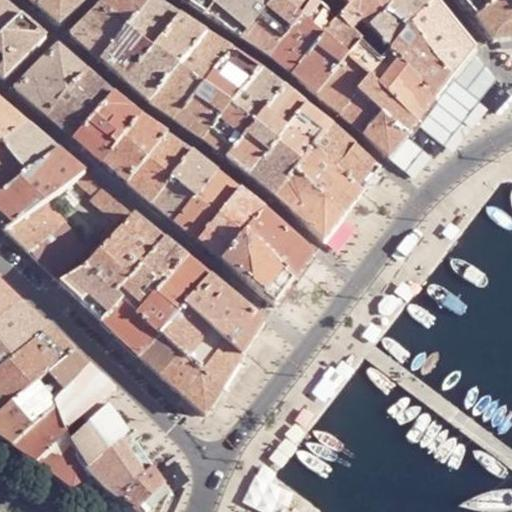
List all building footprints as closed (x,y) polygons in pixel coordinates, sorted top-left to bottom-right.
[(0,0),(0,40),(22,19),(0,0)] [(27,0),(38,9),(46,0),(27,0)] [(73,0),(46,0),(38,9),(59,29),(81,7),(73,0)] [(83,48),(100,63),(128,32),(153,2),(150,0),(110,0),(97,13),(71,38),(83,48)] [(176,0),(189,8),(195,0),(176,0)] [(193,11),(206,19),(224,0),(195,0),(189,8),(193,11)] [(228,34),(244,45),(266,21),(280,5),(274,0),(224,0),(206,19),(211,23),(228,34)] [(266,21),(244,45),(254,52),(270,62),(294,32),(315,2),(313,0),(284,0),(280,5),(266,21)] [(359,0),(348,13),(344,18),(337,27),(331,34),(324,42),(346,60),(357,48),(360,45),(353,38),(363,28),(369,35),(387,15),(400,0),(359,0)] [(336,0),(341,5),(348,13),(359,0),(336,0)] [(432,0),(400,0),(387,15),(409,37),(413,31),(436,4),(432,0)] [(459,0),(477,21),(501,0),(459,0)] [(511,0),(501,0),(477,21),(493,42),(511,39),(511,0)] [(153,2),(128,32),(154,53),(180,20),(173,15),(153,2)] [(294,32),(270,62),(278,69),(294,82),(324,42),(331,34),(324,28),(331,20),(315,2),(294,32)] [(450,20),(436,4),(413,31),(452,81),(455,77),(475,52),(463,38),(450,20)] [(344,18),(348,13),(341,5),(336,10),(344,18)] [(409,37),(387,15),(369,35),(382,47),(391,57),(409,37)] [(22,19),(0,40),(0,79),(4,83),(47,41),(41,36),(22,19)] [(197,31),(180,20),(154,53),(179,72),(208,38),(205,36),(197,31)] [(409,37),(391,57),(412,79),(426,93),(436,103),(439,97),(452,81),(413,31),(409,37)] [(128,32),(100,63),(108,70),(126,87),(154,53),(128,32)] [(360,45),(357,48),(379,72),(361,94),(407,139),(436,103),(426,93),(412,79),(391,57),(382,47),(369,35),(360,45)] [(179,72),(148,107),(153,110),(165,118),(175,124),(203,89),(232,54),(208,38),(179,72)] [(324,42),(294,82),(304,91),(316,101),(331,80),(344,63),(346,60),(324,42)] [(331,80),(316,101),(318,102),(330,111),(340,118),(361,94),(379,72),(357,48),(346,60),(344,63),(331,80)] [(16,92),(46,118),(87,76),(84,73),(78,68),(59,51),(16,92)] [(154,53),(126,87),(135,95),(148,107),(179,72),(154,53)] [(259,72),(232,54),(203,89),(231,111),(236,106),(262,74),(259,72)] [(280,89),(262,74),(236,106),(259,123),(284,91),(280,89)] [(87,76),(46,118),(57,127),(75,143),(113,99),(100,88),(87,76)] [(203,89),(175,124),(176,126),(190,134),(204,145),(231,111),(203,89)] [(297,102),(284,91),(259,123),(255,128),(278,147),(307,110),(297,102)] [(361,94),(340,118),(341,120),(345,123),(350,127),(358,134),(371,146),(390,162),(391,161),(407,140),(407,139),(361,94)] [(113,99),(75,143),(79,146),(88,153),(103,166),(142,123),(139,121),(134,116),(113,99)] [(0,103),(0,147),(28,128),(0,103)] [(231,111),(204,145),(209,148),(226,162),(255,128),(259,123),(236,106),(231,111)] [(321,122),(307,110),(278,147),(303,166),(312,154),(331,129),(329,128),(321,122)] [(142,123),(103,166),(128,187),(148,162),(166,140),(159,134),(142,123)] [(54,150),(28,128),(0,147),(0,173),(10,187),(57,153),(54,150)] [(255,128),(226,162),(234,169),(251,181),(278,147),(255,128)] [(381,173),(331,129),(312,154),(342,181),(362,197),(381,173)] [(184,151),(166,140),(148,162),(172,183),(192,157),(184,151)] [(407,140),(391,161),(400,168),(416,147),(407,140)] [(278,147),(251,181),(262,190),(275,201),(294,178),(303,166),(278,147)] [(10,187),(0,194),(0,227),(7,235),(48,205),(77,184),(85,177),(57,153),(10,187)] [(312,154),(303,166),(294,178),(320,201),(343,221),(348,214),(356,204),(362,197),(342,181),(312,154)] [(172,183),(153,208),(160,214),(175,227),(217,176),(214,173),(207,168),(192,157),(172,183)] [(148,162),(128,187),(138,195),(153,208),(172,183),(148,162)] [(0,173),(0,194),(10,187),(0,173)] [(217,176),(175,227),(199,247),(240,195),(232,189),(217,176)] [(101,191),(85,177),(77,184),(94,199),(101,191)] [(294,178),(275,201),(279,204),(285,209),(297,220),(312,235),(324,246),(343,221),(320,201),(294,178)] [(127,212),(101,191),(94,199),(90,202),(116,223),(120,220),(127,212)] [(240,195),(199,247),(205,252),(223,267),(242,242),(265,214),(240,195)] [(48,205),(7,235),(11,239),(55,281),(87,250),(48,205)] [(133,218),(127,212),(120,220),(127,226),(133,218)] [(314,259),(265,214),(242,242),(295,284),(314,259)] [(156,236),(133,218),(127,226),(85,269),(120,300),(164,243),(156,236)] [(242,242),(223,267),(276,310),(286,296),(295,284),(242,242)] [(186,261),(164,243),(120,300),(142,319),(186,261)] [(120,300),(101,324),(121,341),(141,361),(160,338),(185,310),(210,281),(186,261),(142,319),(120,300)] [(85,269),(60,286),(65,290),(79,303),(101,324),(120,300),(85,269)] [(232,298),(210,281),(185,310),(243,359),(265,325),(255,318),(232,298)] [(0,320),(21,304),(0,283),(0,320)] [(0,372),(51,332),(21,304),(0,320),(0,372)] [(160,338),(223,391),(243,359),(185,310),(160,338)] [(0,372),(0,419),(76,355),(71,351),(51,332),(0,372)] [(160,338),(141,361),(151,369),(171,388),(206,419),(223,391),(160,338)] [(0,419),(0,438),(14,448),(54,409),(68,437),(104,405),(117,393),(76,355),(0,419)] [(86,472),(129,437),(124,431),(104,405),(68,437),(86,472)] [(27,458),(37,465),(68,437),(54,409),(14,448),(27,458)] [(74,493),(90,480),(86,472),(68,437),(37,465),(43,470),(53,478),(74,493)] [(117,502),(153,472),(150,466),(129,437),(86,472),(90,480),(91,480),(107,495),(117,502)] [(154,472),(153,472),(117,502),(127,511),(163,511),(171,497),(165,487),(154,472)]
